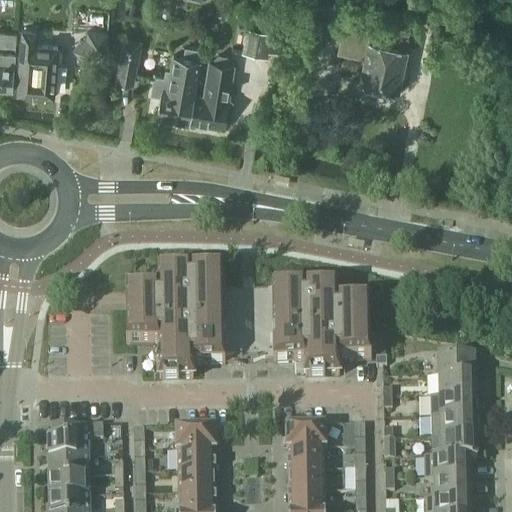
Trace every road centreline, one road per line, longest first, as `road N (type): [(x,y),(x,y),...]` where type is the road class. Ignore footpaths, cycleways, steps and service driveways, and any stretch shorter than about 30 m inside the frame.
road 1 (secondary): [(511,256),(232,203),(68,201)]
road 2 (residential): [(2,388),(118,390),(140,400),(368,396)]
road 3 (residential): [(2,388),(15,251)]
